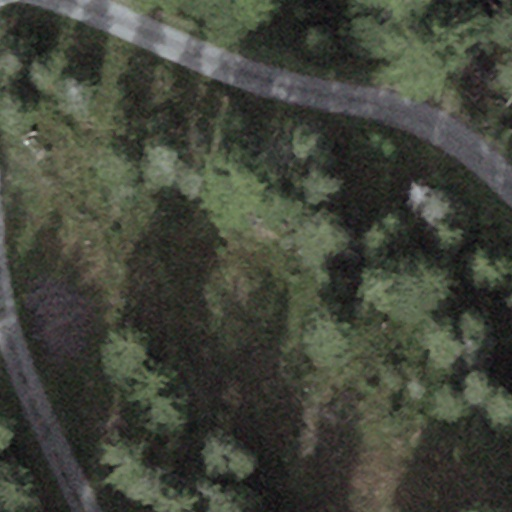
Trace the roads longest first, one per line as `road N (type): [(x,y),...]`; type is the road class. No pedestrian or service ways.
road 1 (track): [(511,188),(424,112),(295,87),(87,0)]
road 2 (track): [(92,511),(49,439),(0,260)]
